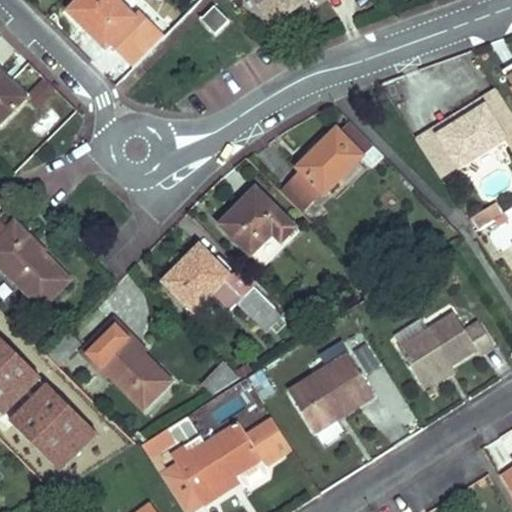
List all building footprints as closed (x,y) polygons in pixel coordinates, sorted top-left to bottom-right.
[(81,0),(71,11),(85,24),(83,26),(106,48),(135,19),(116,0),(81,0)] [(255,0),(272,25),(310,0),(255,0)] [(201,21),(216,35),(230,22),(215,7),(201,21)] [(85,24),(71,11),(70,12),(83,26),(85,24)] [(0,125),(26,99),(0,73),(0,125)] [(57,90),(45,79),(26,99),(38,110),(57,90)] [(511,114),(497,91),(480,101),(485,109),(439,137),(459,169),(505,141),(511,152),(511,114)] [(485,109),(480,101),(416,141),(441,180),(459,169),(439,137),(485,109)] [(302,172),(282,193),(302,213),(322,192),(325,195),(362,158),(374,146),(351,122),(342,131),(340,129),(299,169),(302,172)] [(384,156),(374,146),(362,158),(372,168),(384,156)] [(246,205),(259,191),(258,189),(244,203),(246,205)] [(300,231),(259,191),(246,205),(244,203),(222,226),(264,268),(300,231)] [(473,221),(478,230),(504,214),(498,205),(473,221)] [(499,226),(508,221),(504,214),(495,220),(499,226)] [(11,230),(0,219),(0,265),(43,308),(70,280),(15,226),(11,230)] [(190,261),(203,248),(201,246),(188,260),(190,261)] [(231,276),(203,248),(190,261),(188,260),(165,283),(195,313),(211,296),(231,276)] [(231,276),(211,296),(229,314),(237,305),(255,288),(256,286),(239,269),(231,276)] [(255,288),(237,305),(258,326),(259,326),(266,332),(282,316),(275,309),(276,309),(255,288)] [(400,349),(422,384),(451,366),(477,350),(480,355),(495,346),(480,323),(466,332),(456,314),(429,331),(422,320),(395,337),(402,348),(400,349)] [(89,354),(117,327),(112,321),(84,349),(89,354)] [(172,382),(117,327),(89,354),(144,410),(172,382)] [(70,333),(48,355),(59,366),(81,344),(70,333)] [(315,433),(339,418),(336,412),(371,390),(349,355),(290,393),(315,433)] [(241,378),(224,362),(203,384),(214,395),(241,378)] [(451,366),(422,384),(426,390),(454,372),(451,366)] [(264,370),(250,377),(262,400),(275,393),(264,370)] [(336,412),(339,418),(375,396),(371,390),(336,412)] [(204,507),(233,489),(228,481),(237,476),(242,483),(244,488),(251,489),(269,478),(270,472),(267,466),(292,450),(274,420),(248,436),(240,424),(205,446),(201,438),(171,457),(177,466),(202,504),(204,507)] [(339,424),(321,435),(333,452),(350,441),(339,424)] [(160,435),(168,447),(176,443),(168,430),(160,435)] [(143,446),(151,459),(168,447),(160,435),(143,446)] [(162,476),(184,511),(189,511),(202,504),(177,466),(162,476)] [(511,468),(503,474),(511,487),(511,468)] [(233,489),(242,483),(237,476),(228,481),(233,489)]
